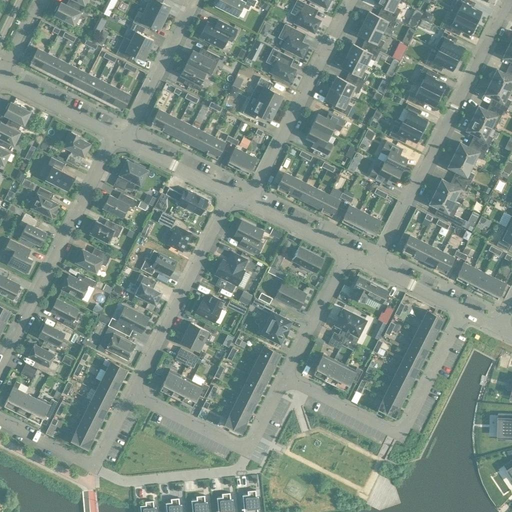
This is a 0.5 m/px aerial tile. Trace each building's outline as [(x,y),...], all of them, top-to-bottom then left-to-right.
[(73,25),(80,12),(77,11),(80,5),(70,0),(67,0),(66,5),(60,2),(58,7),(57,6),(54,12),(55,13),(54,15),(73,25)] [(158,0),(143,0),(148,3),(145,8),(164,18),(170,7),(158,1),(158,0)] [(256,1),(254,0),(217,0),(215,5),(237,16),(241,7),(248,11),(250,6),(253,8),(256,1)] [(312,15),(313,16),(316,9),(298,0),(297,0),(291,13),(298,16),(294,23),(300,26),(299,27),(306,30),(306,29),(313,33),(319,21),(311,17),(312,15)] [(309,0),(312,1),(312,2),(318,5),(318,4),(326,8),(329,0),(309,0)] [(382,12),(395,19),(400,9),(395,7),(398,0),(397,0),(374,0),(374,2),(384,7),(382,12)] [(477,24),(480,18),(478,17),(480,12),(470,7),(472,2),(468,0),(456,0),(454,5),(459,8),(456,14),(477,24)] [(108,17),(115,4),(109,1),(103,14),(108,17)] [(264,2),(261,7),(267,11),(270,6),(264,2)] [(132,22),(133,23),(144,28),(145,28),(147,23),(159,29),(164,18),(145,8),(142,14),(138,12),(132,22)] [(415,28),(422,14),(414,10),(407,24),(415,28)] [(363,23),(382,33),(385,26),(390,29),(395,19),(382,12),(379,17),(369,12),(363,23)] [(456,14),(453,21),(447,18),(442,28),(456,34),(458,29),(469,35),(471,30),(473,31),(477,24),(456,14)] [(214,26),(207,22),(199,37),(221,48),(226,39),(230,42),(237,30),(217,20),(214,26)] [(135,32),(130,41),(148,50),(153,40),(141,34),(144,28),(133,23),(130,29),(135,32)] [(368,40),(365,45),(379,51),(384,42),(378,39),(382,33),(363,23),(357,34),(368,40)] [(304,34),(285,24),(278,37),(285,41),(282,48),(287,50),(287,51),(293,55),(294,54),(301,57),(307,46),(299,41),(300,40),(301,40),(304,34)] [(409,27),(406,33),(411,36),(414,30),(409,27)] [(460,53),(462,48),(452,43),(454,38),(443,32),(440,37),(444,39),(438,50),(459,60),(462,54),(460,53)] [(255,40),(246,57),(254,62),(263,44),(255,40)] [(130,41),(126,51),(120,48),(117,55),(128,60),(131,54),(143,60),(148,50),(130,41)] [(399,42),(392,56),(399,60),(406,46),(399,42)] [(347,56),(365,65),(369,58),(374,61),(379,51),(365,45),(363,50),(352,44),(347,56)] [(511,46),(508,45),(502,57),(511,61),(511,64),(510,69),(511,69),(511,46)] [(39,69),(47,54),(37,48),(29,64),(39,69)] [(291,58),(273,49),(266,62),(273,65),(270,72),(275,75),(275,76),(281,79),(281,78),(289,82),(295,70),(286,66),(287,64),(288,65),(291,58)] [(438,50),(435,56),(429,54),(424,63),(438,70),(440,65),(451,70),(453,66),(455,67),(459,60),(438,50)] [(192,51),(186,63),(205,73),(210,75),(219,57),(206,51),(203,56),(192,51)] [(49,75),(57,59),(47,54),(39,69),(49,75)] [(349,77),(363,84),(367,74),(362,71),(365,65),(347,56),(341,67),(352,72),(349,77)] [(60,80),(68,64),(57,59),(49,75),(60,80)] [(205,73),(186,63),(180,75),(191,80),(188,86),(199,91),(202,85),(199,84),(205,73)] [(70,85),(78,69),(68,64),(60,80),(70,85)] [(420,86),(441,96),(444,89),(442,88),(444,84),(434,79),(436,74),(423,67),(418,77),(423,79),(420,86)] [(80,90),(88,74),(78,69),(70,85),(80,90)] [(511,69),(510,69),(507,75),(496,69),(490,82),(509,91),(511,84),(511,69)] [(91,95),(99,79),(88,74),(80,90),(91,95)] [(257,98),(276,108),(282,96),(269,90),(272,84),(260,77),(254,89),(261,92),(257,98)] [(336,77),(330,88),(349,97),(352,91),(358,94),(363,84),(349,77),(347,82),(336,77)] [(99,79),(91,95),(101,100),(109,85),(99,79)] [(495,99),(492,105),(503,111),(505,112),(510,101),(505,98),(509,91),(490,82),(484,94),(495,99)] [(111,106),(119,90),(109,85),(101,100),(111,106)] [(441,96),(420,86),(415,96),(409,94),(406,99),(420,106),(422,101),(433,106),(435,102),(437,103),(441,96)] [(349,97),(330,88),(325,99),(335,104),(333,109),(346,116),(351,106),(346,104),(349,97)] [(119,90),(111,106),(121,111),(129,95),(119,90)] [(375,92),(372,97),(378,101),(381,95),(375,92)] [(270,119),(276,108),(257,98),(254,105),(248,102),(242,113),(254,119),(257,113),(270,119)] [(21,123),(23,125),(30,112),(26,110),(26,109),(20,106),(20,107),(10,102),(9,104),(8,104),(5,110),(6,110),(4,115),(9,117),(6,123),(18,129),(21,123)] [(402,122),(423,132),(426,125),(424,124),(426,120),(416,114),(418,109),(407,104),(404,109),(407,111),(402,122)] [(472,118),(494,129),(503,111),(492,105),(488,111),(478,106),(472,118)] [(161,131),(162,129),(169,115),(158,109),(150,125),(161,131)] [(311,126),(331,135),(334,129),(338,131),(344,120),(332,114),(329,120),(317,114),(311,126)] [(169,115),(162,129),(173,135),(180,120),(169,115)] [(493,129),(494,129),(472,118),(466,130),(476,136),(473,142),(487,149),(492,138),(487,135),(490,128),(493,129)] [(180,120),(173,135),(184,140),(191,126),(180,120)] [(20,132),(0,122),(0,145),(8,149),(11,144),(13,145),(20,132)] [(423,132),(402,122),(399,128),(393,125),(388,135),(402,142),(404,137),(415,142),(417,138),(419,139),(423,132)] [(191,126),(184,140),(195,146),(202,131),(191,126)] [(331,135),(311,126),(306,137),(317,143),(314,149),(326,155),(332,144),(328,142),(331,135)] [(367,129),(364,135),(369,138),(373,132),(367,129)] [(202,131),(195,146),(206,151),(213,137),(202,131)] [(83,156),(90,144),(78,138),(79,137),(71,132),(70,134),(68,133),(65,140),(67,140),(64,146),(72,150),(69,155),(69,154),(66,161),(78,167),(81,161),(80,160),(82,156),(83,156)] [(213,137),(206,151),(205,153),(216,158),(224,143),(213,137)] [(383,162),(401,171),(407,159),(395,153),(398,147),(386,141),(380,152),(387,155),(383,162)] [(481,160),(487,149),(473,142),(470,148),(459,143),(453,155),(472,164),(476,157),(481,160)] [(9,152),(0,147),(0,165),(1,164),(3,165),(9,152)] [(237,169),(245,153),(234,147),(226,163),(237,169)] [(245,153),(237,169),(247,174),(255,158),(245,153)] [(355,153),(347,169),(353,172),(361,156),(355,153)] [(472,164),(453,155),(447,167),(458,172),(455,178),(466,184),(468,185),(471,179),(466,176),(472,164)] [(48,163),(52,165),(45,179),(51,182),(50,184),(60,189),(61,187),(67,190),(73,176),(60,169),(63,164),(51,158),(48,163)] [(131,190),(135,183),(140,185),(147,171),(145,170),(146,168),(139,164),(138,166),(126,160),(124,166),(121,164),(117,171),(120,173),(119,174),(120,175),(117,179),(114,185),(124,190),(125,187),(131,190)] [(383,176),(395,182),(401,171),(383,162),(380,168),(374,165),(368,176),(380,183),(383,176)] [(287,194),(287,192),(295,178),(284,172),(276,188),(287,194)] [(298,198),(306,183),(295,178),(287,192),(298,198)] [(441,179),(435,191),(454,201),(460,189),(463,190),(466,184),(455,178),(452,185),(441,179)] [(309,203),(317,189),(306,183),(298,198),(309,203)] [(33,206),(53,216),(56,210),(55,209),(58,204),(50,200),(52,194),(39,188),(36,194),(38,195),(33,206)] [(168,188),(165,195),(168,196),(178,201),(177,204),(200,215),(207,201),(184,189),(182,195),(177,192),(168,188)] [(320,209),(328,194),(317,189),(309,203),(320,209)] [(459,204),(454,201),(435,191),(429,204),(439,209),(436,215),(460,227),(463,220),(453,215),(459,204)] [(168,196),(165,195),(161,193),(153,207),(164,212),(166,208),(166,200),(168,196)] [(119,200),(109,195),(108,196),(106,195),(103,201),(105,202),(102,208),(108,210),(107,212),(114,216),(115,214),(123,218),(129,206),(132,208),(136,201),(123,194),(119,200)] [(147,194),(143,201),(153,207),(157,199),(147,194)] [(328,194),(320,209),(320,210),(331,216),(339,200),(328,194)] [(140,201),(137,207),(145,210),(147,205),(140,201)] [(10,204),(7,209),(20,215),(22,210),(10,204)] [(341,221),(351,226),(359,210),(349,205),(341,221)] [(359,210),(351,226),(361,231),(369,215),(359,210)] [(162,212),(157,221),(170,228),(169,230),(173,232),(167,244),(181,251),(190,233),(185,231),(188,225),(175,218),(162,212)] [(39,245),(45,233),(33,226),(36,220),(24,214),(19,225),(24,228),(20,235),(39,245)] [(369,215),(361,231),(372,237),(380,221),(369,215)] [(122,227),(111,222),(108,227),(96,221),(95,222),(93,221),(90,229),(91,230),(89,234),(98,238),(97,240),(105,244),(105,242),(107,243),(111,235),(117,237),(122,227)] [(258,241),(262,231),(241,221),(234,235),(241,239),(238,245),(256,255),(262,243),(258,241)] [(467,222),(464,227),(471,231),(473,225),(467,222)] [(511,230),(505,227),(496,245),(507,251),(511,244),(511,230)] [(128,230),(126,236),(133,240),(136,233),(128,230)] [(409,235),(401,251),(412,257),(413,255),(420,241),(409,235)] [(285,239),(281,246),(288,249),(291,242),(285,239)] [(7,264),(25,273),(27,273),(30,266),(29,265),(32,259),(26,257),(30,250),(9,240),(3,252),(11,256),(7,264)] [(420,241),(413,255),(424,261),(431,246),(420,241)] [(431,246),(424,261),(435,266),(442,252),(431,246)] [(316,273),(323,259),(298,247),(291,260),(300,265),(299,268),(308,272),(310,270),(316,273)] [(95,256),(82,249),(81,251),(79,250),(76,256),(77,257),(75,262),(87,267),(86,269),(93,273),(94,271),(95,272),(99,264),(105,266),(110,256),(99,250),(95,256)] [(146,258),(140,269),(151,275),(154,268),(169,276),(176,262),(158,253),(153,250),(149,259),(146,258)] [(214,275),(220,277),(216,285),(230,292),(234,285),(236,286),(244,271),(242,270),(247,260),(232,252),(228,260),(229,260),(228,263),(222,260),(214,275)] [(442,252),(435,266),(434,268),(445,273),(453,257),(442,252)] [(463,262),(455,278),(465,283),(473,268),(463,262)] [(270,267),(267,272),(273,275),(276,270),(270,267)] [(473,268),(465,283),(476,289),(484,273),(473,268)] [(0,293),(11,300),(13,297),(14,298),(18,291),(16,290),(19,285),(6,279),(9,273),(0,269),(0,293)] [(484,273),(476,289),(486,294),(494,278),(484,273)] [(155,304),(161,292),(149,287),(153,280),(139,274),(134,285),(138,287),(135,294),(141,297),(140,300),(148,304),(149,301),(155,304)] [(69,275),(61,290),(80,299),(87,302),(94,288),(92,287),(95,282),(84,276),(81,282),(76,279),(69,275)] [(381,304),(387,291),(359,277),(352,289),(353,290),(350,296),(364,303),(367,297),(381,304)] [(494,278),(486,294),(496,299),(504,283),(494,278)] [(298,309),(305,294),(282,282),(274,297),(298,309)] [(105,285),(102,290),(109,294),(112,288),(105,285)] [(240,296),(237,301),(246,306),(252,295),(246,292),(244,297),(240,296)] [(269,304),(271,298),(260,293),(257,299),(269,304)] [(202,299),(195,313),(214,323),(221,308),(220,308),(224,302),(212,296),(209,302),(202,299)] [(251,304),(270,314),(272,311),(273,308),(254,298),(251,304)] [(72,320),(77,310),(56,300),(50,312),(68,321),(66,325),(74,329),(77,322),(72,320)] [(229,300),(227,304),(232,307),(231,309),(243,315),(246,308),(229,300)] [(0,318),(5,321),(10,311),(9,311),(0,306),(0,318)] [(111,318),(107,326),(125,335),(129,327),(140,333),(148,318),(124,306),(117,321),(111,318)] [(341,336),(344,338),(356,343),(359,336),(358,335),(365,320),(342,308),(341,311),(339,310),(336,316),(338,317),(335,324),(343,328),(341,336)] [(92,316),(100,320),(102,315),(95,311),(92,316)] [(270,314),(260,333),(279,343),(283,335),(284,336),(288,329),(287,329),(291,321),(272,311),(270,314)] [(422,320),(438,328),(443,319),(442,318),(427,311),(422,320)] [(384,313),(381,320),(387,323),(390,316),(384,313)] [(433,338),(438,328),(422,320),(417,330),(433,338)] [(185,332),(203,341),(205,343),(210,332),(213,334),(215,329),(205,324),(202,328),(190,322),(185,332)] [(58,330),(44,324),(44,325),(42,324),(38,331),(40,332),(38,336),(58,345),(62,338),(67,341),(73,330),(61,324),(58,330)] [(428,348),(433,338),(417,330),(412,340),(428,348)] [(185,332),(180,342),(198,351),(203,341),(185,332)] [(333,332),(330,337),(342,343),(344,338),(341,336),(333,332)] [(134,345),(113,334),(106,348),(127,359),(134,345)] [(342,343),(330,337),(327,344),(338,349),(341,344),(342,343)] [(352,350),(356,343),(344,338),(342,343),(341,344),(352,350)] [(423,358),(428,348),(412,340),(407,350),(423,358)] [(47,351),(34,345),(28,356),(41,363),(38,369),(52,376),(58,366),(50,362),(54,353),(48,349),(47,351)] [(259,355),(275,364),(280,354),(279,353),(264,346),(259,355)] [(180,348),(177,353),(189,359),(188,359),(195,363),(198,357),(180,348)] [(418,367),(423,358),(407,350),(402,359),(418,367)] [(189,359),(177,353),(174,359),(185,365),(188,359),(189,359)] [(275,364),(259,355),(254,365),(270,373),(275,364)] [(323,381),(333,362),(321,356),(312,374),(316,376),(316,377),(323,381)] [(413,377),(418,367),(402,359),(397,369),(413,377)] [(105,371),(121,379),(126,369),(110,361),(105,371)] [(343,367),(333,362),(323,381),(334,386),(343,367)] [(23,368),(34,374),(37,369),(26,363),(23,368)] [(270,373),(254,365),(249,375),(265,383),(270,373)] [(343,367),(334,386),(341,390),(341,389),(345,391),(351,379),(356,382),(362,371),(356,368),(354,373),(343,367)] [(34,374),(23,368),(20,373),(32,379),(34,374)] [(408,387),(413,377),(397,369),(392,379),(408,387)] [(121,379),(105,371),(100,381),(117,389),(121,379)] [(179,377),(168,372),(159,390),(163,392),(163,393),(170,396),(179,377)] [(265,383),(249,375),(244,385),(260,393),(265,383)] [(179,377),(170,396),(181,402),(190,383),(179,377)] [(404,397),(408,387),(392,379),(387,389),(404,397)] [(9,410),(15,413),(25,393),(17,389),(20,384),(15,381),(3,406),(9,409),(9,410)] [(117,389),(100,381),(95,391),(112,399),(117,389)] [(181,402),(188,405),(188,404),(192,406),(198,395),(203,398),(209,386),(203,383),(201,388),(190,383),(181,402)] [(260,393),(244,385),(239,395),(255,403),(260,393)] [(399,406),(404,397),(387,389),(383,398),(399,406)] [(112,399),(95,391),(91,400),(107,409),(112,399)] [(25,393),(15,413),(21,416),(21,415),(27,418),(38,397),(37,397),(36,399),(25,393)] [(354,393),(350,401),(356,404),(360,396),(354,393)] [(255,403),(239,395),(234,404),(250,412),(255,403)] [(38,397),(27,418),(28,418),(28,419),(33,422),(33,421),(39,424),(45,413),(50,416),(57,402),(51,399),(49,403),(38,397)] [(394,416),(399,406),(383,398),(378,407),(377,408),(394,416)] [(107,409),(91,400),(86,410),(102,418),(107,409)] [(250,412),(234,404),(229,414),(245,422),(250,412)] [(102,418),(86,410),(81,420),(97,428),(102,418)] [(245,422),(229,414),(225,423),(224,424),(240,432),(245,422)] [(511,416),(498,417),(498,440),(511,440),(511,416)] [(97,428),(81,420),(76,430),(92,438),(97,428)] [(92,438),(76,430),(71,439),(87,448),(92,438)] [(257,511),(255,490),(247,491),(247,495),(242,495),(243,511),(257,511)] [(231,511),(229,493),(221,494),(222,497),(216,498),(217,511),(231,511)] [(205,511),(204,495),(196,496),(196,500),(191,501),(191,511),(205,511)] [(179,511),(178,498),(170,499),(170,503),(165,503),(165,511),(179,511)] [(153,511),(153,501),(144,501),(145,505),(139,506),(139,511),(153,511)]
